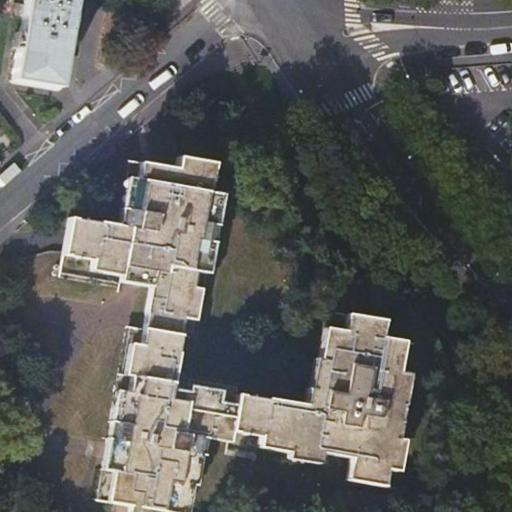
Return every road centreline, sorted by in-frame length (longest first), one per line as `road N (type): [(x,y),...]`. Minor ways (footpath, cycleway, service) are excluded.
road 1 (secondary): [(261,6),(350,153),(447,262),(477,278)]
road 2 (tertiary): [(261,6),(218,18),(0,205)]
road 3 (secondary): [(477,278),(375,133),(306,15)]
road 4 (secondary): [(306,15),(357,28),(511,27)]
